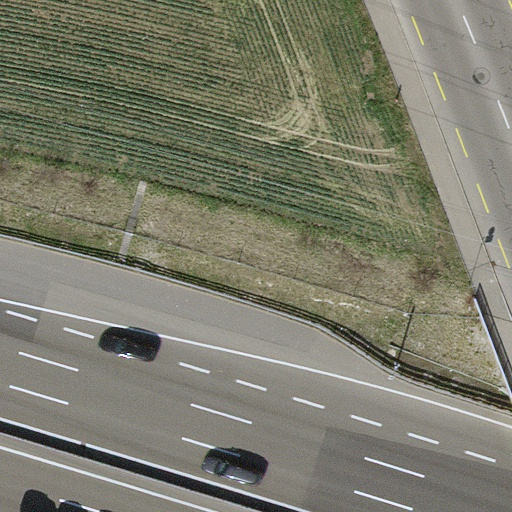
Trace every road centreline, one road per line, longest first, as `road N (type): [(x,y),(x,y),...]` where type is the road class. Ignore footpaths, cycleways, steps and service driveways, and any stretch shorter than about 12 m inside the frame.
road 1 (motorway): [(482,511),(0,363)]
road 2 (tertiary): [(458,0),(511,132)]
